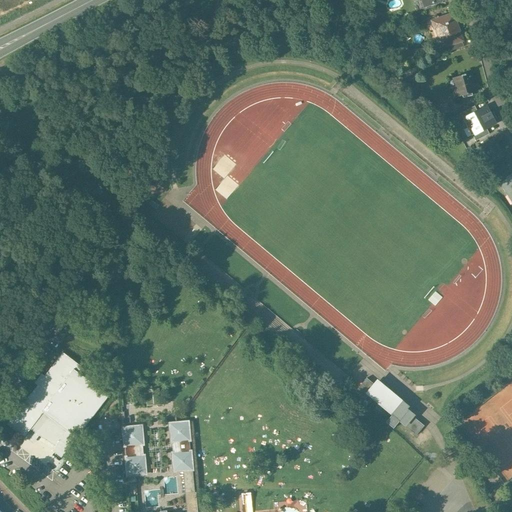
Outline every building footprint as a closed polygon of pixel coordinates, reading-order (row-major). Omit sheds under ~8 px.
[(454,24),(451,16),(453,15),(453,14),(432,21),(434,29),(437,28),(439,33),(437,33),(442,47),(448,45),(462,40),(456,23),(454,24)] [(462,40),(448,45),(450,52),(464,47),(462,40)] [(471,74),(462,76),(453,78),(458,97),(475,93),(472,84),(473,84),(471,74)] [(494,208),(340,79),(333,87),(488,216),(494,208)] [(447,103),(436,106),(438,115),(449,112),(447,103)] [(486,107),(466,117),(475,134),(495,124),(486,107)] [(495,138),(480,146),(482,149),(477,152),(484,166),(504,156),(495,138)] [(511,176),(500,184),(507,195),(508,194),(511,200),(511,176)] [(202,253),(197,249),(186,262),(252,316),(341,391),(351,378),(302,338),(293,330),(255,298),(245,290),(202,253)] [(63,353),(45,376),(42,374),(35,383),(38,385),(8,425),(24,437),(30,429),(36,433),(29,441),(33,444),(39,436),(56,446),(53,451),(61,458),(108,396),(78,373),(82,367),(63,353)] [(367,378),(356,391),(365,399),(369,395),(376,386),(367,378)] [(414,416),(377,385),(376,386),(369,395),(405,425),(413,417),(414,416)] [(159,388),(145,390),(147,406),(154,405),(161,405),(159,388)] [(424,426),(413,417),(405,425),(405,426),(416,436),(424,426)] [(189,420),(168,422),(170,444),(172,443),(172,451),(170,452),(172,473),(183,472),(193,471),(194,471),(192,450),(190,450),(189,442),(191,442),(189,420)] [(143,424),(121,426),(123,448),(125,448),(126,455),(124,455),(126,477),(147,475),(145,454),(143,454),(142,446),(145,445),(143,424)] [(194,492),(193,471),(183,472),(185,493),(194,492)] [(194,492),(185,493),(186,511),(197,511),(196,492),(194,492)]
